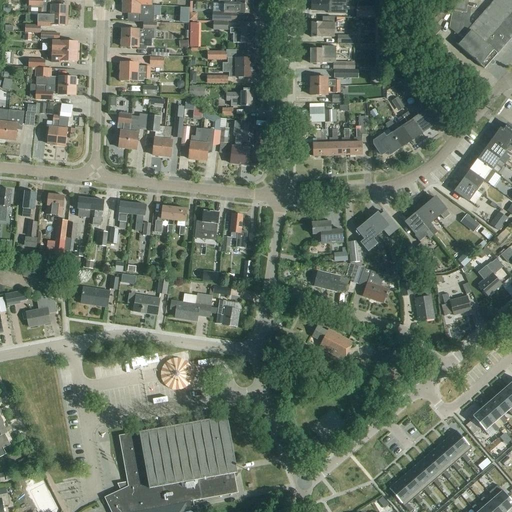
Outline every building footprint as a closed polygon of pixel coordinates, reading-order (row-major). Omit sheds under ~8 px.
[(28,0),(29,6),(31,6),(37,6),(37,15),(67,17),(68,7),(52,6),(43,6),(42,0),(28,0)] [(450,0),(449,11),(452,12),(449,29),(461,39),(456,44),(484,69),(511,38),(511,0),(495,0),(472,26),(469,23),(471,9),(467,8),(468,0),(450,0)] [(312,1),(311,11),(327,12),(327,9),(338,9),(338,2),(327,2),(327,1),(312,1)] [(253,7),(253,5),(229,4),(224,4),(224,13),(212,13),(212,22),(236,23),(236,16),(242,17),(244,15),(253,15),(253,13),(255,13),(255,8),(253,7)] [(152,6),(123,5),(123,14),(139,15),(139,22),(144,22),(144,23),(153,23),(153,6),(152,6)] [(437,24),(446,15),(442,11),(422,32),(431,41),(442,29),(437,24)] [(360,19),(376,20),(376,12),(360,12),(360,19)] [(25,25),(25,33),(40,34),(40,28),(43,28),(51,28),(51,26),(67,27),(67,17),(37,15),(37,16),(26,15),(26,22),(32,22),(32,21),(37,22),(37,26),(25,25)] [(385,21),(376,21),(376,32),(385,32),(385,21)] [(213,31),(227,31),(228,23),(213,22),(213,31)] [(122,30),(122,39),(151,40),(155,40),(156,30),(156,23),(153,23),(144,23),(143,30),(142,30),(142,31),(139,31),(139,30),(122,30)] [(190,48),(200,48),(200,24),(191,23),(190,48)] [(334,24),(311,23),(311,24),(309,25),(309,30),(311,31),(311,38),(322,38),(322,37),(334,38),(334,24)] [(252,44),(252,29),(229,28),(229,34),(233,34),(233,44),(241,44),(252,44)] [(122,39),(121,48),(137,48),(137,50),(146,50),(146,47),(151,47),(151,40),(122,39)] [(77,45),(77,43),(52,42),(52,46),(47,46),(47,52),(77,53),(77,51),(79,51),(79,45),(77,45)] [(311,50),(310,64),(322,64),(322,63),(333,64),(336,64),(336,63),(336,55),(322,55),(322,50),(311,50)] [(207,52),(207,60),(226,61),(226,59),(227,59),(227,64),(222,64),(222,69),(227,69),(252,69),(252,67),(254,66),(254,62),(252,61),(252,59),(245,59),(242,56),(237,56),(237,59),(236,59),(236,51),(226,51),(226,52),(207,52)] [(77,53),(47,52),(46,60),(52,61),(51,63),(60,64),(60,62),(76,63),(77,53)] [(150,58),(149,65),(164,66),(164,58),(150,58)] [(45,69),(45,61),(29,60),(28,69),(35,69),(45,69)] [(138,64),(121,64),(120,72),(149,73),(150,67),(138,67),(138,64)] [(45,69),(35,69),(35,78),(36,78),(36,85),(41,86),(76,87),(76,78),(51,77),(51,70),(45,69)] [(222,69),(222,73),(229,73),(229,78),(238,78),(238,81),(243,81),(244,78),(252,78),(252,77),(254,76),(254,71),(252,70),(252,69),(227,69),(222,69)] [(120,72),(120,81),(137,82),(144,82),(144,79),(149,80),(149,73),(120,72)] [(327,78),(310,78),(310,87),(327,87),(333,87),(339,87),(339,81),(327,81),(327,78)] [(11,91),(13,85),(2,82),(1,89),(11,91)] [(75,96),(76,87),(41,86),(36,85),(36,87),(30,87),(29,98),(35,98),(35,100),(53,101),(53,95),(75,96)] [(142,96),(157,96),(157,87),(143,87),(142,96)] [(327,87),(310,87),(310,96),(327,96),(327,87)] [(192,97),(204,98),(204,88),(192,88),(192,97)] [(411,93),(418,103),(424,99),(417,88),(411,93)] [(252,107),(252,93),(241,93),(241,94),(226,94),(226,102),(231,102),(231,107),(252,107)] [(404,108),(397,98),(391,102),(398,112),(404,108)] [(60,116),(56,146),(65,147),(69,115),(71,116),(72,106),(61,104),(60,113),(60,116)] [(184,116),(193,117),(193,108),(194,105),(185,104),(184,116)] [(27,114),(25,126),(33,126),(35,114),(36,106),(27,105),(27,114)] [(422,133),(433,126),(424,113),(425,112),(421,105),(414,110),(418,117),(413,120),(422,133)] [(0,122),(0,139),(5,140),(8,111),(4,110),(5,108),(0,107),(0,116),(4,117),(3,123),(0,122)] [(193,117),(192,120),(201,121),(202,109),(193,108),(193,117)] [(324,108),(309,109),(309,123),(325,123),(324,108)] [(233,109),(222,109),(222,117),(233,117),(233,109)] [(378,116),(374,109),(369,113),(373,119),(378,116)] [(15,141),(17,124),(12,124),(13,111),(8,111),(5,140),(15,141)] [(327,124),(336,124),(335,112),(327,112),(327,124)] [(413,120),(407,112),(402,117),(403,119),(399,122),(402,127),(411,141),(422,133),(413,120)] [(127,150),(131,120),(131,116),(119,115),(118,124),(117,132),(120,132),(119,149),(127,150)] [(131,120),(127,150),(136,151),(138,134),(139,134),(139,130),(147,131),(148,116),(138,115),(138,121),(131,120)] [(56,146),(60,116),(53,116),(53,122),(48,122),(47,128),(49,128),(47,145),(56,146)] [(148,116),(147,131),(147,132),(155,133),(153,156),(161,157),(165,128),(159,127),(160,117),(148,116)] [(354,143),(349,143),(350,156),(362,156),(361,135),(368,135),(367,117),(358,117),(358,128),(360,128),(360,129),(356,129),(356,138),(353,138),(354,143)] [(181,139),(183,120),(174,119),(173,133),(172,138),(181,139)] [(385,125),(388,130),(394,126),(391,121),(385,125)] [(236,136),(235,148),(232,148),(230,164),(239,165),(242,137),(244,123),(234,122),(233,136),(236,136)] [(244,123),(242,137),(239,165),(248,166),(250,149),(248,149),(248,143),(253,144),(255,124),(244,123)] [(501,130),(493,140),(506,150),(510,152),(511,149),(511,127),(507,124),(502,131),(501,130)] [(190,128),(183,127),(181,147),(188,148),(190,128)] [(402,127),(392,135),(391,135),(400,148),(411,141),(402,127)] [(165,128),(161,157),(170,158),(172,141),(170,140),(171,128),(165,128)] [(219,143),(220,143),(219,154),(225,155),(226,144),(228,144),(229,129),(221,128),(219,143)] [(199,144),(197,161),(206,162),(208,147),(212,148),(214,131),(201,130),(200,131),(200,138),(199,144)] [(325,144),(325,130),(320,130),(320,139),(318,139),(318,144),(313,144),(313,157),(325,157),(325,144)] [(329,144),(325,144),(325,157),(337,156),(337,144),(337,130),(332,130),(332,139),(329,139),(329,144)] [(341,144),(337,144),(337,156),(350,156),(349,143),(349,130),(344,130),(344,139),(341,139),(341,144)] [(400,148),(391,135),(389,131),(372,142),(373,146),(381,157),(388,152),(390,155),(400,148)] [(200,138),(195,138),(191,137),(189,160),(197,161),(199,144),(200,138)] [(493,140),(486,151),(498,160),(508,166),(510,163),(501,156),(506,150),(493,140)] [(498,160),(486,151),(478,161),(491,170),(498,160)] [(491,170),(478,161),(470,172),(483,181),(487,184),(495,173),(491,170)] [(483,181),(470,172),(463,182),(475,191),(483,181)] [(463,182),(455,193),(468,202),(475,191),(463,182)] [(7,207),(10,207),(11,191),(0,189),(0,220),(5,221),(7,207)] [(36,194),(25,193),(23,209),(24,209),(23,217),(30,218),(31,210),(34,210),(36,194)] [(64,197),(48,195),(47,207),(46,216),(62,218),(64,197)] [(91,200),(78,198),(77,209),(78,210),(78,217),(84,218),(85,210),(90,211),(91,200)] [(450,215),(436,198),(425,207),(436,219),(440,215),(444,220),(450,215)] [(91,200),(90,211),(95,211),(94,219),(93,219),(92,226),(100,226),(101,220),(100,220),(101,212),(103,212),(104,201),(91,200)] [(133,204),(120,203),(119,214),(120,214),(120,222),(126,223),(127,215),(132,215),(133,204)] [(133,204),(132,215),(137,216),(135,231),(142,232),(143,216),(145,216),(146,206),(133,204)] [(173,222),(175,209),(162,207),(161,220),(173,222)] [(436,219),(425,207),(416,215),(426,227),(429,230),(433,236),(437,233),(429,224),(436,219)] [(187,210),(175,209),(173,222),(177,222),(177,226),(180,227),(179,236),(184,236),(185,227),(184,227),(185,223),(187,210)] [(219,214),(204,212),(202,223),(203,223),(202,231),(215,233),(216,225),(217,225),(219,214)] [(399,229),(385,212),(379,216),(378,214),(368,223),(378,235),(383,231),(388,238),(399,229)] [(499,231),(507,219),(498,213),(490,225),(499,231)] [(230,233),(231,233),(230,238),(223,238),(222,252),(229,253),(231,239),(237,240),(236,248),(246,249),(247,233),(241,232),(243,216),(232,215),(230,233)] [(414,237),(419,242),(426,236),(429,240),(433,236),(429,230),(426,227),(416,215),(406,224),(416,236),(414,237)] [(460,223),(473,233),(479,225),(466,215),(460,223)] [(65,242),(68,221),(57,220),(54,241),(65,242)] [(342,243),(341,231),(331,231),(330,222),(328,222),(328,221),(326,220),(322,220),(322,223),(312,223),(313,235),(321,235),(322,244),(342,243)] [(27,237),(36,238),(37,223),(29,222),(27,237)] [(142,236),(149,237),(151,224),(144,223),(142,236)] [(368,223),(358,231),(364,239),(360,243),(368,253),(377,245),(373,239),(378,235),(368,223)] [(67,239),(75,240),(77,225),(68,224),(67,239)] [(109,243),(116,244),(118,230),(111,229),(109,243)] [(98,259),(104,259),(108,233),(99,232),(97,246),(99,247),(98,259)] [(36,249),(37,239),(25,238),(24,248),(36,249)] [(348,243),(350,263),(361,262),(359,242),(348,243)] [(415,248),(427,262),(432,257),(421,243),(415,248)] [(83,258),(83,248),(77,247),(76,252),(74,252),(74,257),(83,258)] [(511,260),(511,251),(509,248),(500,255),(507,263),(511,260)] [(484,258),(487,255),(488,257),(491,254),(486,249),(480,254),(484,258)] [(347,253),(338,253),(338,262),(348,262),(347,253)] [(458,261),(462,266),(471,258),(466,253),(458,261)] [(6,273),(10,261),(4,259),(1,271),(6,273)] [(12,274),(15,263),(10,261),(6,273),(12,274)] [(93,270),(94,262),(86,261),(85,269),(93,270)] [(123,273),(124,263),(116,262),(115,272),(123,273)] [(18,276),(21,264),(15,263),(12,274),(18,276)] [(497,271),(491,263),(478,274),(484,280),(478,286),(488,297),(501,285),(492,275),(497,271)] [(24,278),(27,266),(21,264),(18,276),(24,278)] [(30,279),(33,267),(27,266),(24,278),(30,279)] [(356,285),(361,269),(354,266),(351,276),(352,276),(350,283),(347,292),(353,294),(356,284),(356,285)] [(404,266),(396,268),(398,278),(407,276),(404,266)] [(36,281),(39,269),(33,267),(30,279),(36,281)] [(41,282),(45,271),(39,269),(36,281),(41,282)] [(371,272),(361,269),(356,285),(366,288),(363,297),(383,304),(387,290),(380,288),(383,276),(371,272)] [(47,284),(51,272),(45,271),(41,282),(47,284)] [(51,272),(47,284),(53,286),(56,274),(51,272)] [(203,272),(202,282),(217,283),(218,273),(203,272)] [(348,280),(318,272),(314,287),(336,292),(336,291),(345,293),(348,280)] [(109,290),(116,291),(118,279),(111,277),(109,290)] [(156,299),(136,296),(129,295),(127,303),(134,305),(133,313),(157,316),(160,300),(160,295),(166,296),(169,281),(159,279),(156,294),(157,294),(156,299)] [(400,285),(402,297),(412,295),(411,283),(400,285)] [(462,286),(466,295),(472,293),(468,283),(462,286)] [(213,294),(229,296),(230,288),(214,286),(213,294)] [(83,288),(80,304),(107,308),(110,292),(83,288)] [(5,295),(7,307),(20,304),(20,303),(27,302),(24,291),(5,295)] [(184,294),(182,303),(172,302),(170,310),(176,311),(175,319),(197,322),(197,317),(209,318),(212,297),(197,295),(197,296),(184,294)] [(453,316),(471,312),(467,298),(450,302),(448,295),(442,296),(446,311),(452,310),(453,316)] [(40,296),(40,297),(38,303),(39,311),(26,313),(29,328),(50,324),(48,314),(56,313),(54,300),(40,296)] [(419,322),(434,319),(430,297),(415,300),(419,322)] [(237,328),(239,310),(225,308),(226,302),(220,301),(216,324),(222,325),(222,326),(237,328)] [(326,332),(317,327),(311,337),(321,342),(318,348),(343,361),(353,343),(327,329),(326,332)] [(395,351),(389,362),(403,370),(409,358),(395,351)] [(322,357),(319,363),(327,367),(331,361),(322,357)] [(399,375),(378,364),(375,370),(396,381),(399,375)] [(511,392),(507,388),(499,395),(511,409),(511,407),(511,392)] [(499,395),(490,402),(502,416),(508,411),(511,416),(511,410),(511,409),(499,395)] [(490,402),(482,410),(493,424),(499,419),(504,425),(507,422),(502,416),(490,402)] [(482,410),(473,418),(484,431),(490,426),(496,432),(499,430),(493,424),(482,410)] [(1,417),(0,417),(0,457),(6,455),(3,449),(10,445),(5,434),(7,433),(3,425),(5,424),(1,417)] [(193,502),(238,494),(234,474),(237,473),(227,417),(119,436),(128,487),(104,498),(110,511),(197,511),(197,506),(194,507),(193,502)] [(470,448),(455,431),(445,440),(460,457),(470,448)] [(460,457),(445,440),(435,448),(450,465),(460,457)] [(450,465),(435,448),(426,456),(441,473),(450,465)] [(441,473),(426,456),(416,464),(431,482),(441,473)] [(431,482),(416,464),(407,472),(422,490),(431,482)] [(5,473),(6,481),(17,479),(15,472),(5,473)] [(422,490),(407,472),(397,480),(412,498),(422,490)] [(412,498),(397,480),(387,489),(402,506),(412,498)] [(50,511),(56,511),(48,484),(32,488),(39,511),(50,511)] [(492,490),(489,493),(494,499),(504,511),(506,511),(511,507),(511,502),(503,491),(497,497),(492,490)] [(0,511),(3,511),(3,507),(10,506),(7,494),(0,495),(0,511)] [(483,498),(480,500),(485,507),(489,511),(504,511),(494,499),(488,504),(483,498)]
